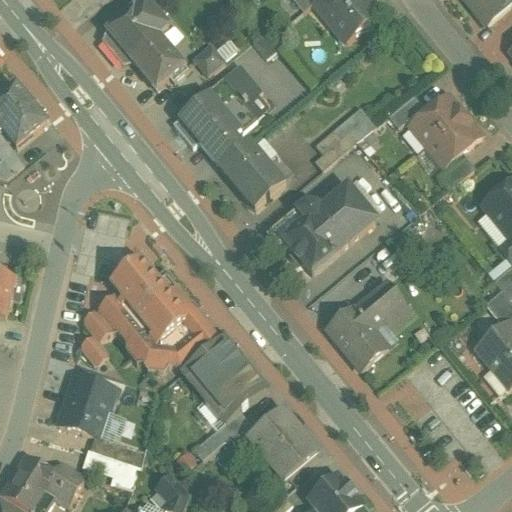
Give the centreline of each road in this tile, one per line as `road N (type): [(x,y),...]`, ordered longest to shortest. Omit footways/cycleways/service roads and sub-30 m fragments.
road 1 (primary): [(123,148),(423,511)]
road 2 (residential): [(123,148),(70,197),(0,475)]
road 3 (primary): [(2,0),(123,148)]
road 4 (residential): [(511,117),(417,0)]
